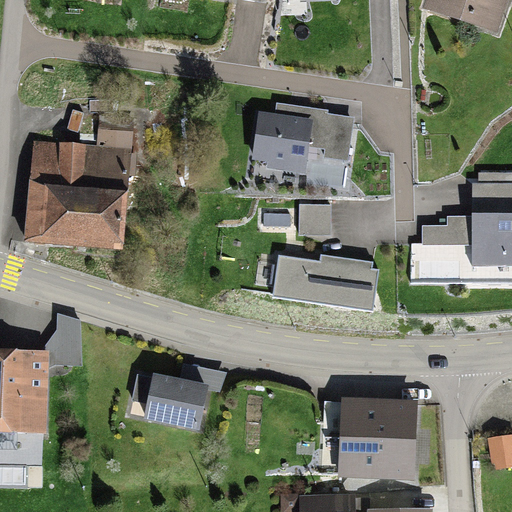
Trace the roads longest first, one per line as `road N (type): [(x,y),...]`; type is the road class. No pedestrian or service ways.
road 1 (primary): [(454,356),(260,343),(0,268)]
road 2 (residential): [(0,160),(16,0)]
road 3 (unclassified): [(454,356),(460,511)]
